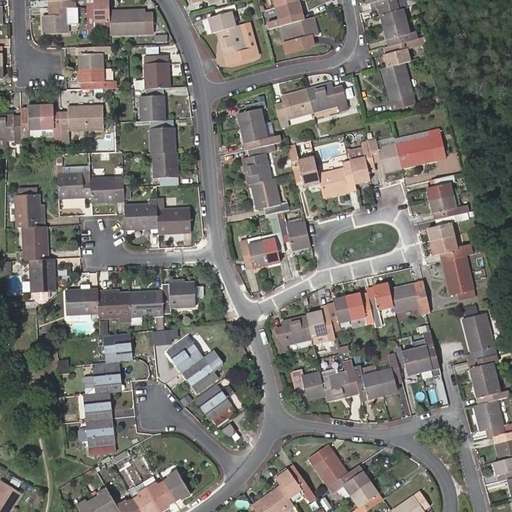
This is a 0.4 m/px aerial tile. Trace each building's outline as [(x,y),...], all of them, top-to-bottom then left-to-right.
[(95,21),(109,20),(109,10),(108,0),(85,0),(87,31),(95,30),(95,21)] [(297,0),(295,0),(274,6),(278,18),(267,20),(269,27),(278,25),(294,21),(292,14),(301,12),(297,0)] [(366,0),(367,3),(369,2),(371,9),(378,8),(406,1),(408,0),(366,0)] [(406,1),(378,8),(383,26),(406,20),(403,8),(408,6),(406,1)] [(216,30),(235,25),(231,11),(235,9),(233,2),(228,3),(215,7),(217,14),(208,17),(212,31),(216,30)] [(75,6),(50,7),(50,15),(43,15),(43,33),(67,32),(67,14),(75,14),(75,6)] [(109,10),(109,20),(110,33),(152,32),(152,16),(145,16),(144,9),(109,10)] [(294,21),(278,25),(284,51),(313,42),(311,35),(317,34),(312,16),(294,21)] [(406,20),(383,26),(386,38),(388,38),(389,44),(416,37),(414,31),(409,32),(406,20)] [(235,25),(216,30),(226,62),(258,54),(256,48),(247,50),(240,23),(235,25)] [(416,37),(389,44),(383,46),(386,54),(384,55),(387,66),(403,62),(409,60),(406,48),(418,45),(416,37)] [(79,68),(102,67),(101,53),(112,53),(112,46),(110,46),(88,47),(78,47),(79,68)] [(144,88),(162,88),(168,87),(167,55),(143,55),(144,88)] [(414,102),(403,62),(387,66),(381,68),(390,102),(397,100),(399,106),(414,102)] [(102,67),(79,68),(79,82),(88,81),(88,88),(115,87),(114,80),(103,80),(102,67)] [(331,82),(305,89),(312,111),(344,102),(340,86),(333,88),(331,82)] [(162,88),(144,88),(138,89),(139,98),(131,98),(132,121),(149,120),(165,120),(164,95),(163,95),(162,88)] [(282,101),(275,104),(279,119),(312,111),(305,89),(280,96),(282,101)] [(241,128),(263,123),(260,107),(264,106),(262,100),(244,104),(246,110),(237,113),(241,128)] [(39,104),(27,105),(27,114),(20,114),(20,120),(21,137),(28,136),(28,129),(40,128),(39,104)] [(52,104),(39,104),(40,128),(41,135),(53,134),(53,145),(61,145),(60,110),(52,111),(52,104)] [(67,110),(60,110),(61,145),(61,146),(69,145),(68,130),(103,128),(102,104),(67,106),(67,110)] [(0,137),(21,137),(20,120),(13,121),(13,114),(0,114),(0,137)] [(165,120),(149,120),(151,153),(152,153),(174,152),(173,127),(172,127),(172,119),(165,120)] [(263,123),(241,128),(244,142),(252,140),(253,147),(274,142),(279,141),(277,134),(272,134),(269,122),(263,123)] [(395,143),(400,166),(433,159),(432,152),(439,151),(435,129),(427,130),(428,136),(395,143)] [(392,137),(375,140),(377,147),(393,143),(392,137)] [(382,170),(400,166),(395,143),(393,143),(377,147),(375,140),(375,138),(367,139),(368,140),(371,157),(378,155),(382,170)] [(374,169),(371,157),(368,140),(361,142),(364,155),(349,159),(350,166),(354,182),(369,179),(367,170),(374,169)] [(274,142),(253,147),(247,148),(249,156),(241,158),(247,184),(251,183),(271,178),(265,151),(275,149),(274,142)] [(319,181),(317,173),(313,155),(297,159),(293,142),(287,143),(293,172),(294,177),(301,175),(303,183),(303,185),(319,181)] [(176,151),(174,152),(152,153),(153,177),(159,177),(160,184),(176,183),(176,176),(177,176),(176,151)] [(441,158),(439,151),(432,152),(433,159),(441,158)] [(90,196),(89,178),(82,178),(82,172),(63,173),(62,153),(55,154),(58,197),(90,196)] [(317,173),(319,181),(322,196),(348,190),(347,184),(354,182),(350,166),(317,173)] [(89,178),(90,196),(91,202),(123,200),(123,195),(123,186),(122,174),(114,174),(114,177),(89,178)] [(429,199),(452,194),(449,182),(453,181),(452,174),(432,178),(434,186),(427,187),(429,199)] [(301,175),(294,177),(296,185),(303,183),(301,175)] [(271,178),(251,183),(257,208),(263,207),(265,214),(268,214),(269,214),(275,212),(283,210),(288,209),(287,201),(280,202),(274,177),(271,178)] [(22,226),(39,225),(39,218),(40,219),(39,194),(36,194),(17,195),(14,195),(16,219),(22,219),(22,226)] [(452,194),(429,199),(432,211),(440,210),(442,217),(466,212),(467,212),(465,204),(455,206),(452,194)] [(123,204),(125,228),(157,227),(155,199),(147,199),(147,203),(123,204)] [(156,209),(157,227),(157,233),(190,231),(189,208),(156,209)] [(309,245),(304,221),(302,221),(287,225),(285,219),(283,210),(275,212),(282,241),(290,240),(292,249),(309,245)] [(269,214),(268,214),(272,232),(273,238),(262,240),(261,241),(266,264),(279,261),(277,252),(284,251),(282,241),(275,212),(269,214)] [(466,212),(442,217),(435,218),(437,225),(428,227),(431,240),(453,235),(450,223),(467,218),(466,212)] [(287,225),(302,221),(300,216),(285,219),(287,225)] [(39,225),(22,226),(23,252),(29,252),(29,259),(47,258),(46,251),(48,251),(47,234),(46,225),(39,225)] [(260,235),(262,240),(273,238),(272,232),(260,235)] [(248,244),(261,241),(260,235),(246,238),(248,244)] [(453,235),(431,240),(434,254),(442,252),(444,259),(465,254),(472,253),(470,246),(456,249),(453,235)] [(248,244),(246,238),(239,240),(246,268),(266,264),(261,241),(248,244)] [(474,296),(465,254),(444,259),(441,260),(450,294),(456,293),(458,300),(474,296)] [(47,258),(29,259),(30,291),(35,291),(35,299),(39,302),(44,302),(48,298),(47,290),(55,290),(54,266),(53,266),(53,258),(47,258)] [(161,283),(161,290),(162,309),(163,312),(170,312),(170,307),(194,305),(193,280),(169,281),(169,283),(161,283)] [(388,288),(386,282),(371,286),(374,294),(367,296),(368,300),(372,319),(374,327),(381,325),(377,309),(392,306),(388,288)] [(427,308),(423,287),(416,289),(414,282),(388,288),(392,306),(394,311),(420,305),(421,309),(427,308)] [(365,287),(367,296),(374,294),(371,286),(365,287)] [(90,307),(98,307),(97,294),(97,289),(90,289),(90,288),(65,289),(66,314),(90,313),(90,307)] [(153,290),(128,291),(130,316),(154,315),(154,309),(162,309),(161,290),(153,291),(153,290)] [(104,293),(97,294),(98,307),(98,318),(130,316),(128,291),(104,292),(104,293)] [(359,292),(344,296),(349,318),(364,315),(365,321),(372,319),(368,300),(361,301),(359,292)] [(333,307),(328,308),(330,317),(332,328),(338,327),(337,321),(349,318),(344,296),(332,299),(333,307)] [(320,309),(304,313),(305,314),(311,337),(326,333),(327,339),(334,337),(332,328),(330,317),(323,319),(320,309)] [(478,358),(494,354),(484,312),(461,318),(470,352),(476,351),(478,358)] [(286,343),(311,337),(305,314),(280,320),(281,325),(274,327),(279,351),(287,349),(286,343)] [(364,315),(349,319),(351,324),(365,321),(364,315)] [(169,337),(177,336),(176,328),(164,329),(160,329),(161,343),(170,342),(169,337)] [(161,343),(160,329),(152,330),(154,344),(161,343)] [(438,367),(429,331),(422,333),(425,346),(413,348),(419,371),(438,367)] [(102,335),(103,346),(104,352),(105,361),(132,359),(129,332),(102,335)] [(181,372),(202,356),(186,336),(166,351),(181,372)] [(399,347),(393,348),(393,352),(397,368),(404,366),(406,374),(419,371),(413,348),(401,351),(399,347)] [(401,381),(397,368),(393,352),(387,354),(391,368),(376,372),(381,394),(396,390),(394,382),(401,381)] [(494,354),(478,358),(475,359),(477,366),(469,368),(472,382),(495,377),(492,362),(496,361),(494,354)] [(202,356),(181,372),(196,393),(217,378),(202,356)] [(353,366),(351,359),(342,361),(345,371),(320,377),(324,395),(325,400),(351,394),(349,387),(357,385),(353,367),(353,366)] [(467,361),(469,368),(477,366),(475,359),(467,361)] [(95,392),(108,391),(121,390),(118,364),(92,367),(93,375),(95,392)] [(71,365),(60,366),(60,373),(72,372),(71,365)] [(359,365),(353,366),(353,367),(357,385),(359,391),(365,389),(367,398),(381,394),(376,372),(361,375),(359,365)] [(320,377),(318,371),(301,376),(301,372),(293,374),(298,395),(305,393),(307,399),(324,395),(320,377)] [(85,393),(95,392),(93,375),(83,376),(85,393)] [(495,377),(472,382),(476,397),(484,395),(486,402),(496,399),(505,397),(503,391),(499,391),(495,377)] [(226,398),(220,390),(216,383),(194,399),(209,420),(211,419),(217,425),(234,414),(228,407),(231,405),(226,398)] [(220,390),(226,398),(233,393),(228,385),(220,390)] [(359,391),(357,385),(349,387),(351,394),(359,391)] [(365,389),(359,391),(361,399),(367,398),(365,389)] [(108,391),(95,392),(85,393),(82,394),(83,404),(85,420),(111,417),(108,391)] [(496,399),(486,402),(473,405),(479,431),(486,429),(488,437),(492,436),(504,433),(511,430),(511,422),(502,425),(496,399)] [(111,417),(85,420),(86,427),(87,439),(88,445),(114,442),(111,417)] [(221,429),(227,437),(235,432),(229,423),(221,429)] [(87,439),(86,427),(79,428),(78,430),(79,438),(81,440),(87,439)] [(511,430),(504,433),(506,439),(494,442),(499,460),(511,456),(511,430)] [(506,439),(504,433),(492,436),(494,442),(506,439)] [(334,482),(347,473),(331,451),(325,455),(321,449),(308,458),(327,486),(334,482)] [(511,456),(499,460),(492,462),(496,474),(504,472),(506,479),(511,477),(511,456)] [(168,477),(161,481),(173,501),(180,496),(181,498),(189,493),(175,469),(166,475),(168,477)] [(309,501),(314,497),(314,496),(298,473),(292,477),(287,470),(275,478),(279,485),(288,498),(300,489),(309,501)] [(347,473),(334,482),(337,487),(342,484),(349,494),(370,481),(361,470),(354,476),(350,470),(347,473)] [(504,472),(496,474),(497,481),(506,479),(504,472)] [(142,482),(145,487),(159,510),(168,505),(167,504),(173,501),(161,481),(155,484),(150,477),(142,482)] [(0,511),(7,511),(20,493),(0,479),(0,511)] [(370,481),(349,494),(358,507),(350,511),(363,511),(364,511),(372,506),(367,500),(378,493),(370,481)] [(342,484),(337,487),(345,498),(347,496),(349,494),(342,484)] [(283,511),(293,505),(288,498),(279,485),(251,505),(255,511),(283,511)] [(116,504),(105,486),(97,492),(98,494),(91,498),(99,511),(116,511),(119,510),(116,504)] [(138,494),(132,498),(140,511),(156,511),(159,510),(145,487),(137,492),(138,494)] [(420,490),(391,510),(392,511),(424,511),(422,507),(428,502),(420,490)] [(99,511),(91,498),(86,501),(84,498),(75,504),(79,511),(99,511)] [(124,499),(116,504),(119,510),(120,511),(140,511),(132,498),(126,502),(124,499)]
